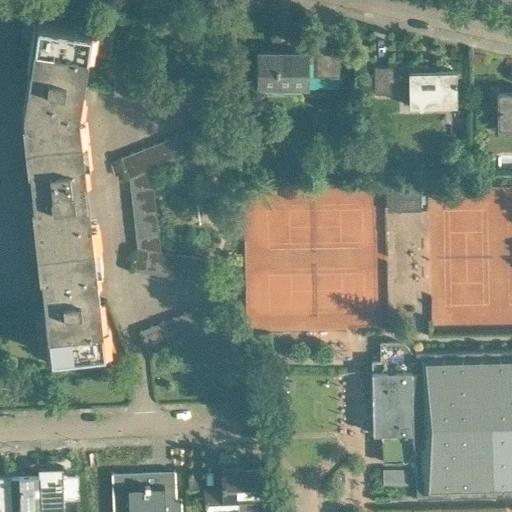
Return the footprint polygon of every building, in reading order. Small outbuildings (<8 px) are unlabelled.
[(78,110),(82,87),(91,29),(37,21),(36,23),(42,23),(38,45),(33,44),(33,46),(38,47),(34,69),(29,68),(29,69),(23,68),(23,70),(34,71),(33,79),(27,79),(27,80),(32,81),(31,91),(26,90),(23,109),(30,179),(35,178),(36,188),(30,189),(31,191),(36,190),(37,198),(32,199),(41,286),(47,285),(48,295),(43,296),(43,298),(48,297),(49,305),(38,306),(38,307),(44,306),(44,308),(49,308),(51,329),(46,330),(46,332),(52,331),(54,353),(49,354),(49,356),(104,350),(78,110)] [(305,52),(258,53),(258,87),(305,87),(305,89),(339,89),(339,77),(339,47),(301,47),(301,48),(305,48),(305,52)] [(427,66),(373,66),(374,94),(390,94),(390,82),(408,82),(408,106),(456,106),(456,71),(427,71),(427,66)] [(125,93),(128,70),(116,68),(113,92),(125,93)] [(137,95),(140,72),(128,70),(125,93),(137,95)] [(149,97),(152,74),(140,72),(137,95),(149,97)] [(161,99),(164,76),(152,74),(149,97),(161,99)] [(173,101),(176,77),(164,76),(161,99),(173,101)] [(185,103),(188,79),(176,77),(173,101),(185,103)] [(197,104),(200,81),(188,79),(185,103),(197,104)] [(511,93),(487,93),(487,95),(489,95),(489,112),(498,112),(497,133),(511,132),(511,93)] [(208,150),(199,128),(188,132),(197,154),(208,150)] [(197,154),(188,132),(177,136),(185,159),(197,154)] [(185,159),(177,136),(166,140),(174,163),(185,159)] [(174,163),(166,140),(154,144),(163,167),(174,163)] [(163,167),(154,144),(143,149),(151,171),(163,167)] [(151,171),(143,149),(132,153),(140,175),(151,171)] [(140,175),(132,153),(120,157),(128,179),(140,175)] [(153,185),(151,171),(140,175),(128,179),(129,179),(130,187),(153,185)] [(421,183),(386,184),(387,210),(422,209),(421,183)] [(155,198),(153,185),(130,187),(131,201),(155,198)] [(156,212),(155,198),(131,201),(133,214),(156,212)] [(158,225),(156,212),(133,214),(134,228),(158,225)] [(159,238),(158,225),(134,228),(136,241),(159,238)] [(161,252),(159,238),(136,241),(137,248),(148,250),(160,252),(161,252)] [(145,272),(148,250),(137,248),(133,271),(145,272)] [(157,274),(160,252),(148,250),(145,272),(157,274)] [(168,276),(171,254),(161,252),(160,252),(157,274),(168,276)] [(180,277),(183,255),(171,254),(168,276),(180,277)] [(192,279),(195,257),(183,255),(180,277),(192,279)] [(207,259),(195,257),(192,279),(204,281),(207,259)] [(207,304),(195,308),(204,331),(215,326),(207,304)] [(195,308),(184,313),(193,335),(204,331),(195,308)] [(184,313),(173,317),(182,339),(193,335),(184,313)] [(173,317),(162,322),(170,344),(182,339),(173,317)] [(162,322),(150,326),(159,348),(170,344),(162,322)] [(150,326),(139,330),(148,353),(159,348),(150,326)] [(511,348),(410,351),(410,349),(409,348),(408,347),(407,345),(405,344),(404,343),(402,342),(401,342),(399,341),(397,341),(380,342),(380,359),(370,359),(372,433),(382,433),(383,461),(397,462),(398,461),(401,461),(404,459),(407,458),(408,457),(409,456),(415,456),(416,497),(511,494),(511,348)] [(21,478),(0,478),(0,511),(20,511),(64,511),(63,481),(63,467),(39,468),(40,477),(21,478)] [(220,488),(203,489),(203,511),(245,511),(245,500),(261,500),(261,511),(262,511),(260,468),(220,469),(220,488)] [(173,473),(132,475),(113,476),(113,473),(112,473),(113,511),(176,511),(175,471),(173,471),(173,473)]
